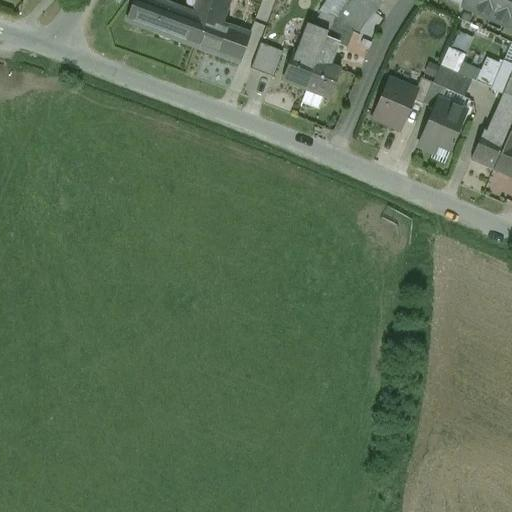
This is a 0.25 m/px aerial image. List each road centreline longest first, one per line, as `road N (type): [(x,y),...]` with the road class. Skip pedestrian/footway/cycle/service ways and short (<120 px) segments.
road 1 (residential): [(334,155),(96,66)]
road 2 (residential): [(511,233),(334,155)]
road 3 (residential): [(334,155),(408,0)]
